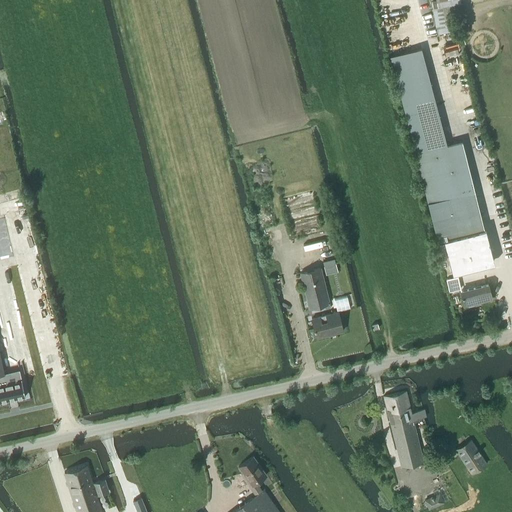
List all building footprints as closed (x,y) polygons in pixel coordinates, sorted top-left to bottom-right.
[(447,145),(415,153),(422,178),(438,241),(444,239),(453,273),(494,263),(490,247),(478,202),(462,141),(447,145)] [(309,309),(330,303),(321,267),(300,272),(309,309)] [(458,277),(446,279),(449,291),(461,289),(458,277)] [(465,305),(492,298),(488,284),(461,290),(465,305)] [(312,318),(316,337),(333,333),(343,330),(338,312),(312,318)] [(6,383),(0,384),(0,386),(3,399),(28,393),(25,379),(6,383)] [(423,409),(422,409),(411,412),(406,390),(383,396),(401,466),(422,461),(413,422),(418,421),(418,419),(425,417),(423,409)] [(471,473),(486,463),(471,439),(455,449),(471,473)] [(278,511),(263,490),(261,491),(255,483),(266,475),(253,456),(238,466),(246,477),(244,479),(255,495),(230,511),(278,511)] [(86,465),(64,472),(71,495),(93,488),(96,496),(108,492),(105,484),(103,479),(94,482),(94,483),(92,484),(86,465)] [(93,488),(71,495),(77,511),(95,511),(101,510),(96,496),(93,488)] [(439,494),(424,500),(428,509),(443,502),(439,494)] [(146,511),(141,497),(133,500),(137,511),(146,511)]
